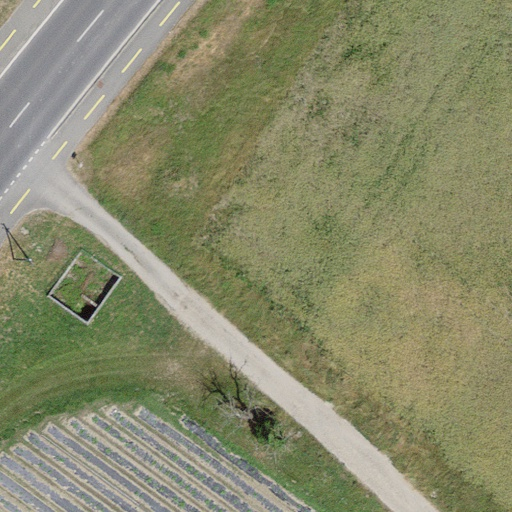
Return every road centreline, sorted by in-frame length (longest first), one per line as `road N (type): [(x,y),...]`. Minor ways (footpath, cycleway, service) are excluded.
road 1 (track): [(6,131),(417,511)]
road 2 (primary): [(0,140),(111,0)]
